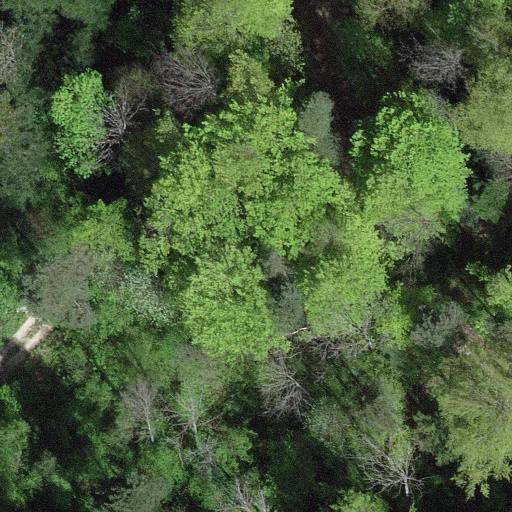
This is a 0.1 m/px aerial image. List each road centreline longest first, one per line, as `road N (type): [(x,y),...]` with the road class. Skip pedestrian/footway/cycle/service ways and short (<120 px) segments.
road 1 (track): [(326,0),(334,62),(387,247),(416,299),(511,385)]
road 2 (track): [(0,365),(175,138),(211,79),(237,0)]
